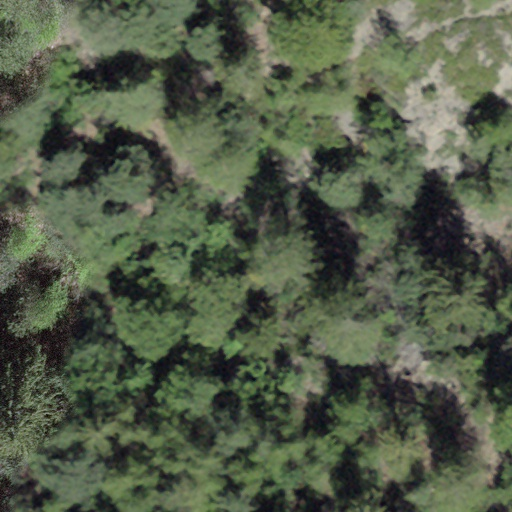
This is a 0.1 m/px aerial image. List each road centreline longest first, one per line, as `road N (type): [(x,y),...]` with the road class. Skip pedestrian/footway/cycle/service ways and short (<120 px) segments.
road 1 (motorway): [(511,130),(187,180),(0,193)]
road 2 (motorway): [(0,466),(257,445),(511,404)]
